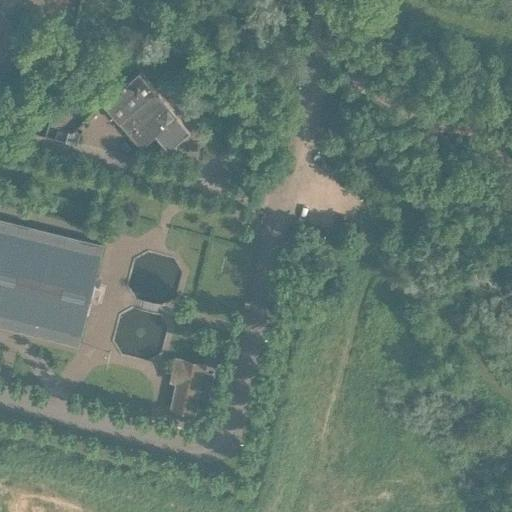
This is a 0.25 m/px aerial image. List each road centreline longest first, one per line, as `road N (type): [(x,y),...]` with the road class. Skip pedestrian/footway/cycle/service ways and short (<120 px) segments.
road 1 (unclassified): [(0,393),(226,451),(286,202)]
road 2 (unclassified): [(286,202),(0,135)]
road 3 (unclassified): [(286,202),(307,151),(311,74),(328,0)]
